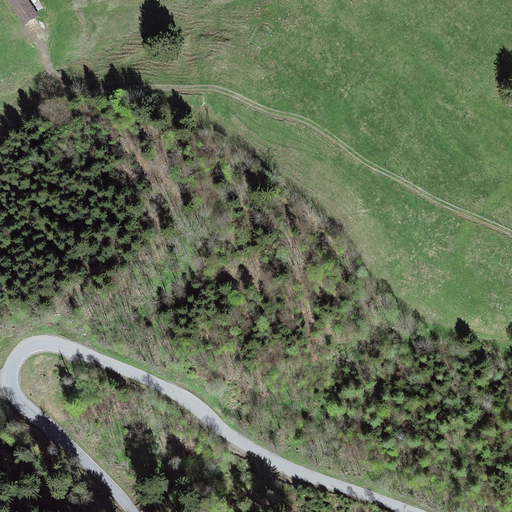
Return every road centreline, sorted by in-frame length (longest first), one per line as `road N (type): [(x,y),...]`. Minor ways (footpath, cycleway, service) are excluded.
road 1 (unclassified): [(408,511),(314,479),(123,366),(48,343),(14,358),(8,387),(95,463),(133,511)]
road 2 (track): [(511,233),(371,166),(311,124),(222,91),(82,86),(60,78),(30,29)]
